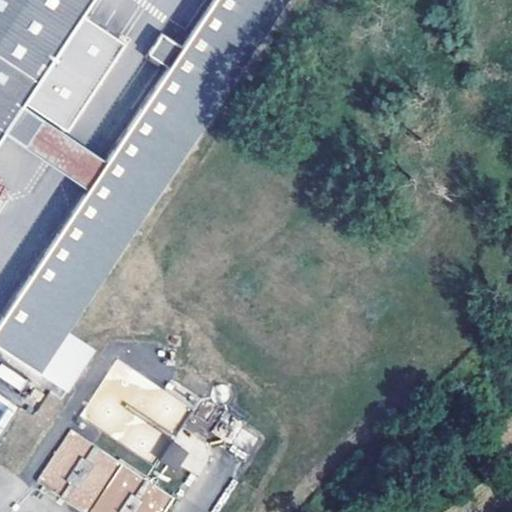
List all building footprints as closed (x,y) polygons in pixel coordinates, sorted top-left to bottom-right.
[(0,0),(0,138),(4,133),(23,104),(92,0),(0,0)] [(213,0),(107,160),(88,189),(0,321),(0,346),(64,389),(94,345),(69,329),(286,0),(213,0)] [(4,133),(24,146),(43,117),(23,104),(4,133)] [(43,117),(24,146),(88,189),(107,160),(43,117)] [(1,363),(0,363),(0,376),(21,391),(28,381),(1,363)] [(36,483),(83,511),(162,511),(173,494),(68,431),(36,483)] [(174,440),(161,458),(178,470),(191,452),(174,440)]
